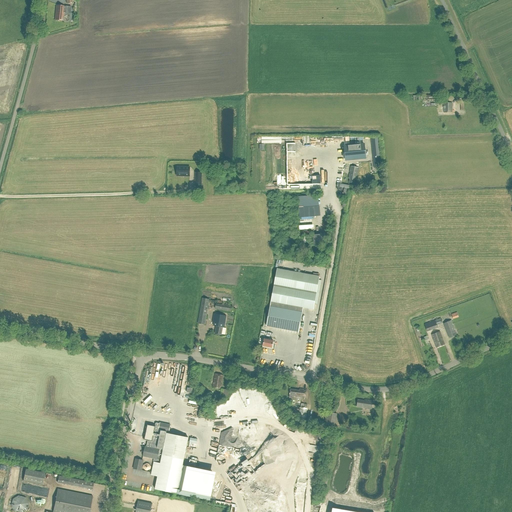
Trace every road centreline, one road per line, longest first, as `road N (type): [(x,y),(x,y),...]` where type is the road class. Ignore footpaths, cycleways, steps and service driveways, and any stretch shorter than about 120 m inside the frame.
road 1 (tertiary): [(511,337),(383,389),(143,353)]
road 2 (track): [(0,196),(191,186)]
road 3 (unclassified): [(0,171),(41,0)]
road 4 (unclassified): [(511,154),(442,0)]
road 5 (tertiary): [(112,511),(143,353)]
road 6 (tertiary): [(143,353),(0,328)]
